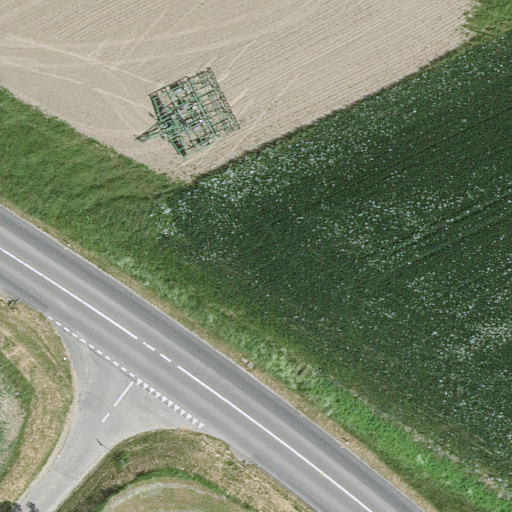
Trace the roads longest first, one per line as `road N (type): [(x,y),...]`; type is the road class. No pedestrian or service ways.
road 1 (secondary): [(374,511),(168,353),(0,244)]
road 2 (track): [(32,511),(168,353)]
